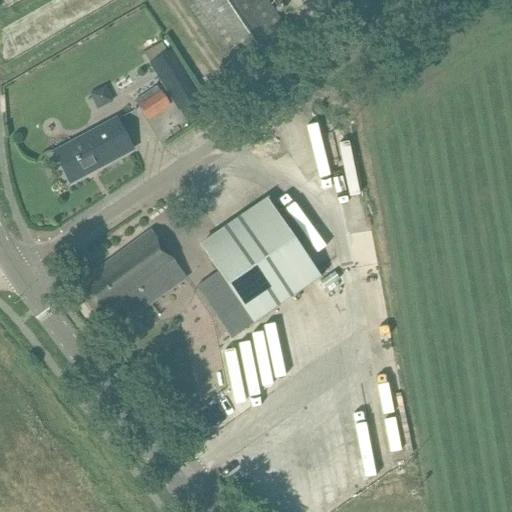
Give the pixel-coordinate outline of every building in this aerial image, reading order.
[(185,0),(235,72),(290,35),(266,0),(185,0)] [(151,63),(148,64),(178,111),(179,110),(188,124),(209,111),(200,97),(201,96),(172,49),(167,52),(151,63)] [(157,86),(135,101),(138,107),(161,92),(157,86)] [(169,105),(161,92),(138,107),(147,120),(169,105)] [(70,183),(132,150),(116,119),(54,152),(70,183)] [(320,277),(266,198),(198,245),(241,308),(218,324),(225,334),(249,318),(253,323),(320,277)] [(102,321),(118,309),(138,294),(148,308),(185,279),(150,231),(96,272),(94,270),(75,284),(102,321)]
